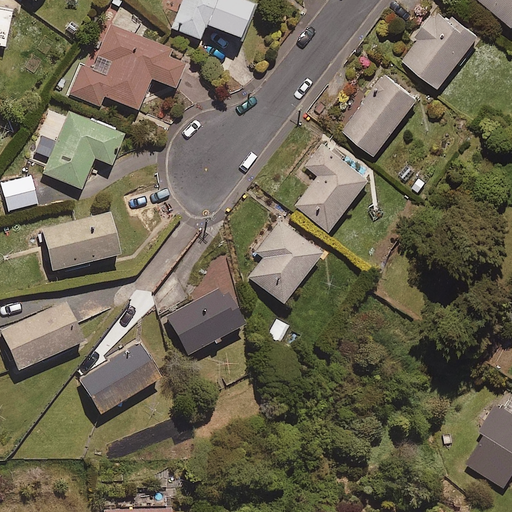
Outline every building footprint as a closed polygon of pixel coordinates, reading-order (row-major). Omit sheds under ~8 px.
[(179,0),(169,27),(196,38),(201,24),(232,36),(245,2),(239,0),(179,0)] [(511,17),(511,0),(480,0),(509,22),(511,17)] [(476,32),(436,2),(409,37),(413,40),(399,57),(435,85),(476,32)] [(0,5),(0,45),(6,46),(13,8),(0,5)] [(171,47),(111,22),(92,67),(82,63),(69,92),(100,105),(105,93),(138,107),(152,75),(175,85),(186,60),(169,52),(171,47)] [(415,95),(381,71),(339,129),(373,153),(415,95)] [(125,131),(68,108),(43,170),(82,186),(95,154),(112,162),(125,131)] [(366,177),(320,142),(304,163),(317,174),(295,204),(327,228),(366,177)] [(110,208),(43,227),(55,269),(122,250),(110,208)] [(317,253),(277,221),(254,251),(261,256),(245,276),(278,302),(317,253)] [(243,322),(223,284),(167,313),(188,352),(243,322)] [(67,303),(2,328),(17,366),(82,341),(67,303)] [(288,326),(276,319),(267,335),(278,342),(288,326)] [(160,374),(139,340),(80,378),(102,411),(160,374)] [(511,468),(511,392),(511,391),(501,407),(494,402),(477,428),(482,431),(464,461),(502,485),(511,468)]
